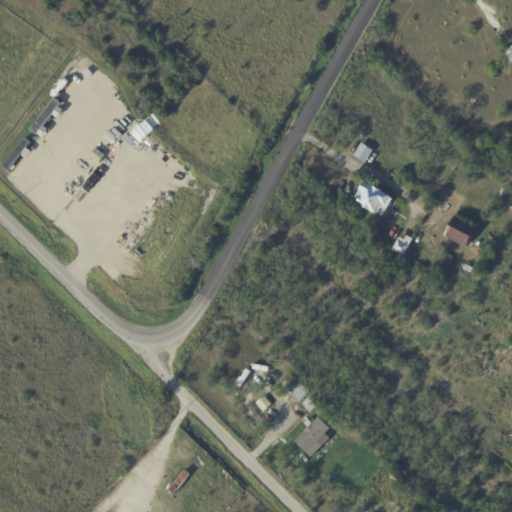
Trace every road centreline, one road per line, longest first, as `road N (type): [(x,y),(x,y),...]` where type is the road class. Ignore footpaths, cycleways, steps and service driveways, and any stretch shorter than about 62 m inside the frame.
road 1 (tertiary): [(0,212),(111,321),(142,337),(176,333),(203,308),(374,0)]
road 2 (residential): [(142,337),(157,367),(302,511)]
